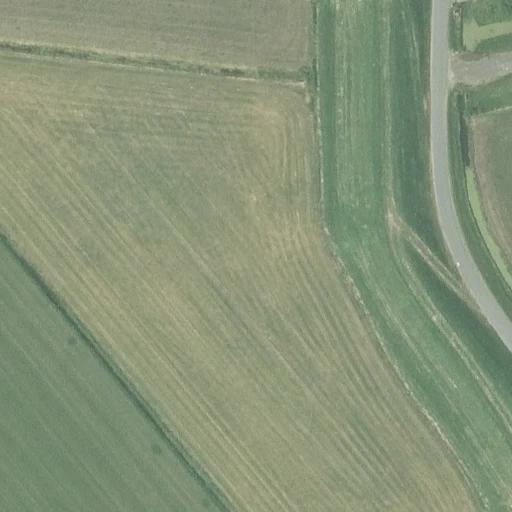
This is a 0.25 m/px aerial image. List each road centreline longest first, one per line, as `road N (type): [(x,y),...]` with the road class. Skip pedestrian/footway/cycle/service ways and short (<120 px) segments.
road 1 (unclassified): [(511,340),(479,294),(439,174),(444,0)]
road 2 (track): [(395,0),(407,25),(429,161),(439,174)]
road 3 (track): [(391,225),(486,304)]
